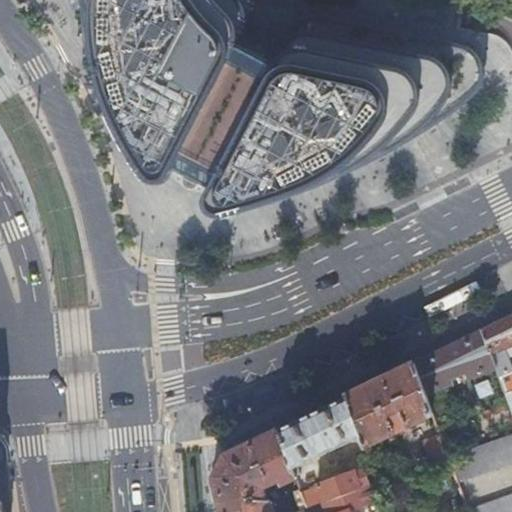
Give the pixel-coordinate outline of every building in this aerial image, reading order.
[(85,0),(86,12),(88,32),(92,53),(94,67),(98,80),(104,98),(121,139),(138,168),(144,177),(152,183),(161,183),(166,180),(173,169),(157,156),(141,139),(128,122),(112,93),(102,66),(95,39),(92,11),(91,0),(208,0),(238,6),(243,10),(245,15),(245,20),(243,26),(239,36),(234,45),(236,46),(244,28),(253,10),(254,1),(253,0),(85,0)] [(157,156),(173,169),(236,46),(234,45),(239,36),(243,26),(245,20),(245,15),(243,10),(238,6),(208,0),(91,0),(92,11),(95,39),(102,66),(112,93),(128,122),(141,139),(157,156)] [(292,33),(298,28),(302,24),(309,22),(315,21),(321,22),(331,24),(368,31),(403,38),(448,48),(466,52),(471,57),(475,63),(477,69),(476,76),(475,82),(471,87),(467,91),(457,100),(440,111),(419,125),(399,136),(383,146),(354,162),(334,170),(300,183),(276,192),(253,194),(232,193),(213,188),(207,197),(206,207),(210,214),(223,217),(303,191),(382,155),(432,125),(460,105),(473,93),(482,81),(483,68),(479,56),(467,45),(329,17),(317,16),(308,17),(299,22),(293,28),(273,66),(275,66),(288,40),(292,33)] [(273,66),(213,188),(232,193),(253,194),(276,192),(300,183),(334,170),(354,162),(383,146),(399,136),(419,125),(440,111),(457,100),(467,91),(471,87),(475,82),(476,76),(477,69),(475,63),(471,57),(466,52),(448,48),(403,38),(368,31),(331,24),(321,22),(315,21),(309,22),(302,24),(298,28),(292,33),(288,40),(275,66),(273,66)] [(236,46),(173,169),(187,176),(184,181),(184,187),(190,190),(195,188),(198,181),(213,188),(273,66),(260,59),(263,56),(264,51),(262,47),(257,45),(253,45),(250,48),(248,53),(236,46)] [(480,331),(494,369),(497,377),(511,371),(511,370),(506,353),(511,350),(511,315),(501,321),(480,331)] [(413,364),(424,394),(453,384),(451,379),(465,374),(467,379),(494,369),(480,331),(451,345),(413,364)] [(363,447),(431,413),(424,394),(413,364),(379,380),(345,397),(359,436),(363,447)] [(511,371),(497,377),(503,394),(511,391),(511,371)] [(508,406),(511,404),(511,391),(503,394),(508,406)] [(298,465),(359,436),(345,397),(313,412),(278,429),(294,476),(300,473),(298,465)] [(294,476),(278,429),(224,456),(218,466),(213,476),(221,511),(274,511),(272,501),(276,501),(274,490),(264,491),(264,489),(261,490),(257,490),(257,488),(262,487),(263,478),(262,475),(265,474),(266,478),(267,481),(276,478),(278,483),(294,477),(294,476)] [(511,432),(446,456),(456,483),(511,462),(511,432)] [(431,462),(446,456),(439,437),(424,442),(431,462)] [(373,483),(376,481),(370,465),(362,468),(367,484),(368,484),(373,483)] [(359,487),(367,484),(362,468),(354,471),(359,487)] [(342,494),(359,487),(354,471),(316,484),(317,487),(300,493),(305,507),(318,502),(329,498),(342,494)] [(372,495),(368,484),(367,484),(359,487),(342,494),(346,504),(372,495)] [(291,490),(298,509),(299,509),(305,507),(300,493),(298,488),(291,490)] [(511,511),(511,495),(467,511),(466,511),(511,511)] [(305,507),(299,509),(299,511),(305,511),(331,503),(329,498),(318,502),(305,507)] [(373,511),(370,502),(351,508),(352,511),(373,511)]
